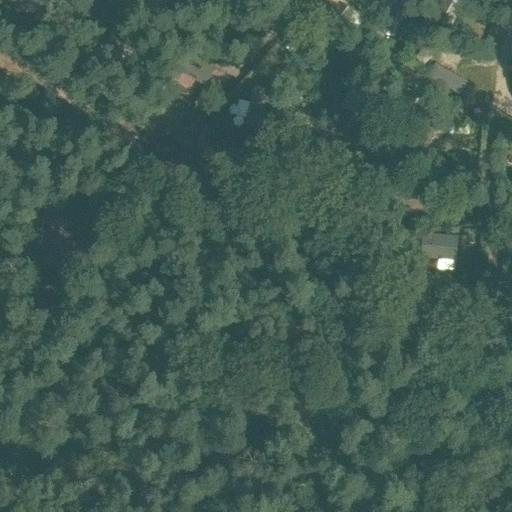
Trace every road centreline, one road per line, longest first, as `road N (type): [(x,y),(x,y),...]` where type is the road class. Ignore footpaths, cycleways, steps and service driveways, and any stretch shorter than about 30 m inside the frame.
road 1 (track): [(170,163),(353,221),(511,367)]
road 2 (track): [(0,355),(84,209),(114,186),(170,163)]
road 3 (track): [(491,278),(511,28)]
road 4 (track): [(170,163),(195,141),(202,114),(297,0)]
road 5 (track): [(170,163),(0,53)]
